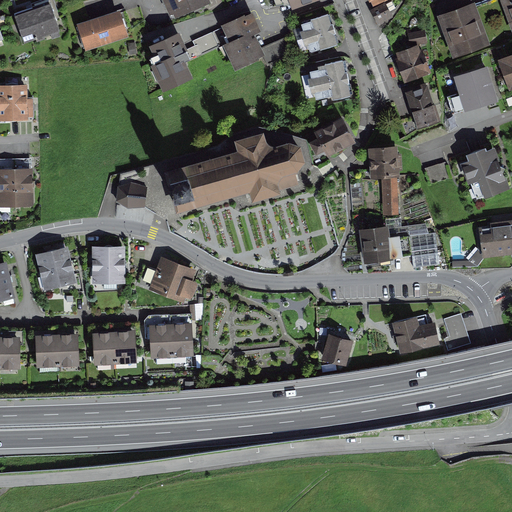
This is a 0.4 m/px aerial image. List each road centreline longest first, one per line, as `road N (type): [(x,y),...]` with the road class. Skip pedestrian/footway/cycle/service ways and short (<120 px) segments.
road 1 (motorway): [(511,358),(327,393),(0,415)]
road 2 (motorway): [(0,439),(334,416),(511,382)]
road 3 (unclassified): [(472,291),(443,276),(254,280),(156,234),(115,226),(16,238)]
road 4 (residential): [(0,482),(448,438)]
